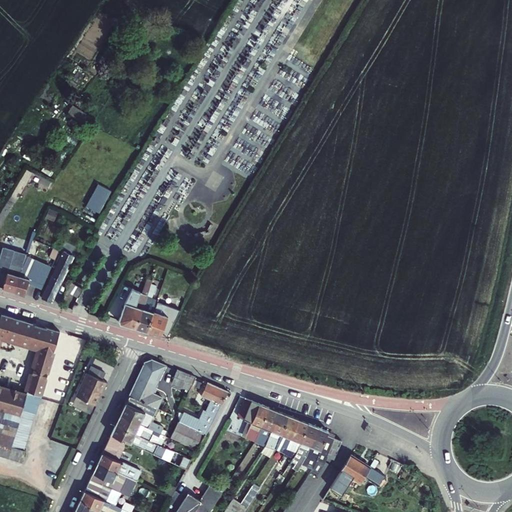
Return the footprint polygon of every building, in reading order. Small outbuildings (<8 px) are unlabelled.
[(86,205),(100,212),(112,189),(97,182),(86,205)] [(41,287),(50,265),(22,257),(24,254),(3,248),(0,256),(0,267),(7,270),(1,289),(23,295),(26,283),(41,287)] [(53,269),(40,298),(50,302),(70,256),(61,252),(53,269)] [(70,283),(65,291),(78,298),(82,290),(70,283)] [(140,292),(131,288),(125,300),(116,323),(119,324),(134,328),(142,306),(134,303),(140,292)] [(145,332),(155,303),(156,301),(149,299),(153,290),(148,288),(142,306),(134,328),(145,332)] [(145,332),(166,338),(180,310),(155,303),(145,332)] [(12,319),(0,315),(0,338),(27,347),(34,326),(12,319)] [(44,329),(34,326),(27,347),(38,350),(44,329)] [(44,329),(38,350),(24,395),(37,399),(58,333),(57,333),(44,329)] [(151,394),(164,366),(150,360),(143,364),(128,397),(155,409),(160,398),(151,394)] [(94,367),(91,374),(106,381),(109,374),(94,367)] [(185,374),(176,370),(171,384),(180,388),(185,374)] [(99,406),(100,407),(111,384),(106,381),(91,374),(80,397),(99,406)] [(188,391),(194,378),(185,374),(180,388),(188,391)] [(177,422),(204,435),(213,419),(227,392),(205,383),(199,397),(209,400),(204,412),(201,411),(197,419),(181,412),(177,422)] [(24,395),(0,387),(0,411),(18,417),(24,395)] [(18,417),(0,411),(0,456),(5,458),(11,460),(17,462),(18,459),(21,450),(23,443),(26,435),(28,427),(30,420),(32,414),(33,414),(35,406),(37,399),(24,395),(18,417)] [(251,421),(259,402),(245,396),(237,415),(248,419),(251,421)] [(80,397),(76,406),(94,415),(99,406),(80,397)] [(128,397),(119,415),(144,427),(159,434),(162,427),(150,422),(155,409),(128,397)] [(269,406),(259,402),(251,421),(244,437),(255,441),(269,406)] [(278,410),(269,406),(255,441),(254,442),(264,446),(265,445),(270,433),(271,428),(278,410)] [(281,432),(289,414),(278,410),(271,428),(270,433),(265,445),(261,452),(270,457),(275,449),(277,442),(281,432)] [(291,436),(298,418),(289,414),(281,432),(277,442),(275,449),(284,453),(287,446),(291,436)] [(119,415),(114,425),(153,442),(156,435),(143,429),(144,427),(119,415)] [(301,442),(301,440),(308,422),(298,418),(291,436),(287,446),(284,453),(292,458),(296,452),(301,442)] [(251,421),(248,419),(241,435),(244,437),(251,421)] [(180,442),(180,443),(196,450),(203,437),(204,435),(177,422),(176,422),(169,437),(180,442)] [(308,422),(301,440),(301,442),(309,445),(318,426),(308,422)] [(153,442),(114,425),(110,435),(115,437),(151,454),(156,444),(153,442)] [(318,426),(309,445),(306,455),(301,464),(312,468),(316,459),(328,431),(328,429),(318,426)] [(316,475),(325,463),(327,457),(334,459),(342,440),(334,437),(335,433),(328,431),(316,459),(312,468),(310,472),(316,475)] [(110,435),(102,450),(108,453),(115,437),(110,435)] [(309,445),(301,442),(296,452),(292,458),(291,460),(295,463),(293,468),(298,470),(301,464),(306,455),(309,445)] [(128,466),(101,453),(96,463),(124,475),(128,466)] [(178,466),(185,469),(191,459),(183,456),(178,466)] [(350,456),(339,473),(357,485),(363,477),(378,487),(383,478),(350,456)] [(96,463),(83,491),(114,505),(120,493),(121,491),(129,494),(136,481),(124,475),(96,463)] [(181,494),(174,490),(170,497),(166,505),(161,511),(193,511),(195,509),(198,511),(213,486),(210,483),(209,484),(199,499),(187,492),(186,494),(184,496),(181,494)] [(174,490),(175,487),(169,484),(164,494),(170,497),(174,490)] [(249,507),(259,488),(252,484),(242,503),(249,507)] [(213,486),(198,511),(200,511),(209,511),(222,492),(213,486)] [(83,491),(79,501),(103,511),(111,511),(113,509),(118,511),(119,511),(121,508),(114,505),(83,491)] [(234,511),(240,501),(233,497),(223,511),(234,511)] [(103,511),(79,501),(74,511),(76,511),(103,511)] [(237,511),(243,511),(247,507),(241,503),(235,510),(237,511)]
